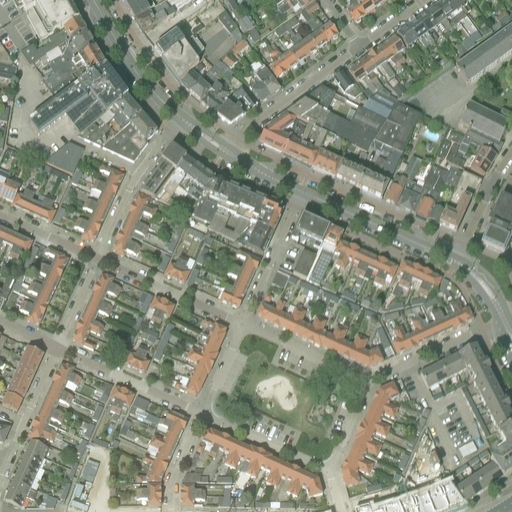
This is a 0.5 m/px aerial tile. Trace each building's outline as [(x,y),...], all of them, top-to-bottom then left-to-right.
[(13,0),(15,0),(19,6),(21,5),(22,8),(25,13),(40,42),(79,20),(67,0),(10,0),(11,1),(13,0)] [(142,0),(136,0),(126,6),(134,21),(158,6),(155,1),(146,6),(142,0)] [(230,0),(226,3),(232,13),(237,9),(231,0),(230,0)] [(282,0),(284,2),(275,9),(278,13),(295,0),(282,0)] [(312,0),(295,0),(278,13),(280,16),(282,14),(283,15),(295,6),(296,7),(298,6),(302,11),(314,2),(312,0)] [(350,9),(345,13),(354,25),(355,24),(357,25),(360,23),(360,21),(365,17),(352,0),(347,0),(347,1),(349,4),(348,5),(350,9)] [(352,0),(365,17),(375,10),(367,0),(363,0),(361,2),(359,0),(352,0)] [(367,0),(375,10),(385,3),(382,0),(367,0)] [(452,0),(446,0),(442,3),(452,16),(458,25),(466,19),(465,18),(465,17),(464,16),(460,10),(462,9),(458,4),(457,3),(456,4),(452,0)] [(452,0),(456,4),(457,3),(458,4),(462,9),(466,15),(470,13),(466,6),(469,4),(466,0),(452,0)] [(442,3),(435,9),(448,28),(450,30),(458,25),(452,16),(442,3)] [(143,17),(134,22),(141,34),(150,29),(156,26),(157,25),(159,24),(162,22),(172,17),(165,5),(161,7),(150,13),(143,17)] [(315,5),(305,12),(308,17),(319,10),(315,5)] [(435,9),(426,15),(435,28),(440,25),(444,31),(445,31),(447,34),(451,31),(450,30),(448,28),(435,9)] [(238,10),(231,14),(238,24),(244,20),(238,10)] [(305,12),(300,16),(303,21),(314,36),(309,39),(317,51),(327,44),(313,24),(308,17),(305,12)] [(217,20),(229,36),(236,30),(225,14),(217,20)] [(426,15),(416,22),(432,44),(437,41),(430,32),(435,28),(426,15)] [(494,21),(496,24),(500,30),(510,24),(504,15),(494,21)] [(244,20),(238,24),(244,35),(246,34),(253,30),(254,29),(248,18),(244,20)] [(32,46),(19,53),(29,67),(38,61),(41,59),(45,57),(44,56),(65,43),(69,41),(85,31),(79,20),(63,29),(64,32),(48,41),(50,44),(36,52),(32,46)] [(294,20),(284,27),(288,32),(298,25),(294,20)] [(317,21),(313,24),(327,44),(332,41),(334,42),(337,39),(336,37),(338,36),(329,25),(323,29),(320,25),(317,21)] [(416,22),(407,29),(416,42),(418,41),(425,50),(429,48),(432,51),(435,49),(432,44),(416,22)] [(500,30),(496,24),(491,28),(494,34),(500,30)] [(284,27),(274,34),(278,40),(288,32),(284,27)] [(511,28),(455,70),(467,87),(511,53),(511,28)] [(407,29),(397,36),(403,44),(409,53),(413,49),(411,46),(416,42),(407,29)] [(236,30),(229,36),(236,45),(241,40),(236,30)] [(253,30),(246,34),(253,45),(260,40),(253,30)] [(62,57),(48,65),(54,76),(59,73),(58,73),(71,64),(71,63),(94,48),(85,31),(69,41),(65,43),(66,45),(58,50),(62,57)] [(473,37),(469,39),(470,41),(473,46),(481,40),(478,34),(477,34),(473,36),(473,37)] [(297,36),(293,39),(293,40),(307,58),(317,51),(309,39),(303,43),(297,36)] [(161,61),(174,79),(178,84),(179,85),(191,73),(199,64),(198,64),(195,60),(204,51),(198,43),(197,41),(194,37),(192,38),(192,39),(179,48),(178,49),(176,51),(175,50),(161,61)] [(167,40),(153,50),(161,61),(175,50),(176,51),(178,49),(174,43),(170,38),(168,40),(167,40)] [(394,38),(385,45),(400,66),(405,63),(405,62),(404,62),(401,58),(401,57),(399,55),(404,51),(400,46),(394,38)] [(295,49),(288,54),(297,66),(307,58),(293,39),(289,42),(295,49)] [(242,41),(237,46),(242,51),(247,46),(242,41)] [(470,41),(462,47),(466,53),(474,47),(473,46),(470,41)] [(376,51),(386,65),(390,62),(396,69),(400,66),(385,45),(376,51)] [(268,47),(264,50),(268,56),(272,53),(268,47)] [(462,47),(456,51),(459,56),(460,57),(466,53),(462,47)] [(59,73),(54,76),(42,85),(48,93),(73,74),(99,56),(94,48),(71,63),(71,64),(58,73),(59,73)] [(234,49),(230,52),(235,57),(239,54),(234,49)] [(276,50),(272,53),(286,73),(297,66),(288,54),(282,58),(276,50)] [(375,51),(366,58),(376,72),(381,69),(389,81),(394,77),(385,65),(386,65),(376,51),(375,51)] [(0,55),(0,66),(8,69),(13,66),(9,59),(4,53),(0,55)] [(273,65),(267,68),(276,80),(286,73),(272,53),(268,56),(270,58),(270,61),(273,65)] [(450,55),(444,59),(448,65),(450,64),(455,60),(450,55)] [(48,93),(55,102),(71,91),(103,67),(104,66),(99,56),(73,74),(48,93)] [(228,57),(222,64),(230,70),(236,63),(228,57)] [(366,58),(357,64),(377,93),(376,94),(385,98),(387,99),(389,96),(385,93),(383,91),(372,75),(375,73),(376,72),(366,58)] [(440,62),(434,67),(438,73),(444,68),(440,62)] [(200,83),(188,95),(200,105),(209,94),(215,85),(216,85),(221,78),(225,74),(227,70),(220,65),(218,63),(208,74),(200,82),(200,83)] [(250,70),(254,75),(261,70),(257,64),(250,70)] [(357,64),(347,71),(353,79),(358,86),(363,82),(369,91),(372,95),(375,92),(376,93),(376,94),(377,93),(357,64)] [(444,68),(438,73),(442,78),(454,69),(450,64),(448,65),(444,68)] [(0,66),(0,72),(16,76),(16,70),(13,66),(8,69),(0,66)] [(192,74),(180,86),(188,95),(200,83),(200,82),(196,78),(204,71),(202,69),(199,66),(192,74)] [(65,116),(79,135),(126,97),(103,67),(71,91),(55,102),(28,123),(38,137),(65,116)] [(261,85),(269,96),(272,94),(273,96),(280,91),(263,68),(261,70),(254,75),(253,76),(255,78),(257,80),(261,85)] [(432,69),(424,75),(428,79),(436,73),(432,69)] [(16,76),(0,72),(0,79),(15,83),(16,76)] [(334,82),(333,83),(335,86),(336,86),(343,96),(344,95),(354,100),(355,100),(361,95),(346,73),(343,75),(343,74),(333,81),(333,82),(334,82)] [(225,74),(221,78),(230,84),(230,83),(233,80),(225,74)] [(422,75),(414,81),(417,85),(425,79),(422,75)] [(233,80),(230,83),(239,90),(241,86),(233,80)] [(255,85),(249,89),(260,105),(267,100),(266,99),(269,96),(261,85),(257,80),(253,83),(254,83),(255,85)] [(410,83),(404,89),(407,92),(413,87),(410,83)] [(209,94),(200,105),(208,111),(223,92),(224,92),(219,88),(216,85),(209,94)] [(241,86),(239,90),(229,102),(217,117),(229,127),(245,115),(240,112),(238,109),(239,108),(237,106),(236,102),(240,99),(250,112),(257,107),(241,86)] [(401,88),(394,94),(399,99),(406,93),(401,88)] [(343,107),(346,103),(335,97),(330,95),(322,90),(321,90),(310,98),(306,104),(326,114),(333,102),(343,107)] [(223,92),(208,111),(216,118),(217,117),(229,102),(225,99),(228,95),(224,92),(223,92)] [(361,110),(385,123),(396,105),(396,104),(395,104),(384,98),(385,98),(376,94),(361,110)] [(77,138),(83,141),(102,125),(105,128),(120,115),(121,117),(133,106),(126,97),(79,135),(79,136),(77,138)] [(344,123),(332,117),(326,114),(306,104),(304,102),(286,116),(308,126),(307,128),(293,160),(311,169),(326,135),(343,144),(350,147),(355,149),(365,154),(368,150),(376,138),(350,125),(344,123)] [(376,138),(368,150),(380,155),(381,152),(389,156),(387,160),(373,192),(374,193),(377,199),(380,200),(381,201),(388,186),(393,176),(402,156),(408,142),(416,125),(418,121),(419,118),(420,117),(396,105),(385,123),(376,138)] [(468,130),(464,139),(471,142),(498,155),(503,146),(499,144),(508,126),(511,127),(511,126),(511,116),(501,111),(497,119),(468,105),(459,125),(468,130)] [(83,141),(101,149),(141,115),(133,106),(121,117),(120,115),(105,128),(102,125),(83,141)] [(352,120),(350,125),(376,138),(385,123),(361,110),(358,109),(355,114),(352,120)] [(101,149),(133,164),(147,145),(145,143),(157,133),(141,115),(123,130),(101,149)] [(308,126),(286,116),(265,130),(260,141),(262,146),(283,156),(297,123),(307,128),(308,126)] [(347,117),(344,123),(350,125),(352,120),(347,117)] [(283,156),(293,160),(307,128),(297,123),(283,156)] [(448,142),(459,147),(462,139),(451,134),(448,142)] [(339,151),(343,144),(326,135),(311,169),(324,174),(332,157),(325,154),(328,146),(339,151)] [(458,151),(457,153),(461,155),(464,156),(471,142),(464,139),(462,143),(458,150),(458,151)] [(444,143),(436,160),(441,162),(443,161),(450,148),(449,146),(444,143)] [(83,151),(68,145),(44,164),(72,177),(83,151)] [(342,162),(334,179),(345,184),(355,163),(348,160),(351,154),(353,155),(355,149),(350,147),(342,162)] [(451,148),(445,161),(446,163),(446,164),(451,166),(458,151),(458,150),(453,147),(451,148)] [(142,188),(139,194),(154,200),(157,196),(161,191),(164,187),(169,181),(185,159),(176,151),(171,148),(168,152),(142,188)] [(478,149),(472,159),(474,159),(476,160),(477,160),(490,168),(496,158),(488,153),(483,150),(482,150),(481,149),(479,148),(478,149)] [(9,158),(16,161),(19,156),(11,153),(9,158)] [(457,153),(452,166),(460,170),(462,166),(464,163),(459,161),(461,155),(457,153)] [(370,191),(373,192),(387,160),(379,156),(373,170),(371,169),(368,176),(365,175),(358,190),(364,193),(370,191)] [(324,174),(334,179),(342,162),(332,157),(324,174)] [(82,159),(79,167),(84,169),(87,161),(82,159)] [(158,202),(166,205),(170,199),(175,193),(185,178),(195,166),(185,159),(169,181),(161,191),(165,193),(158,202)] [(390,187),(384,202),(395,207),(402,192),(406,182),(414,165),(414,164),(416,161),(412,159),(410,162),(410,163),(402,180),(401,179),(393,176),(388,186),(390,187)] [(471,159),(468,165),(472,167),(470,170),(475,174),(483,178),(484,179),(484,178),(490,168),(477,160),(476,160),(474,159),(472,159),(471,159)] [(403,200),(399,208),(411,214),(411,213),(421,192),(414,188),(415,186),(412,184),(420,167),(421,163),(416,161),(414,164),(414,165),(406,182),(408,183),(401,199),(403,200)] [(33,162),(31,167),(39,171),(46,174),(48,169),(41,166),(33,162)] [(345,184),(358,190),(365,175),(362,174),(365,167),(355,163),(345,184)] [(185,178),(175,193),(179,196),(180,196),(184,200),(187,195),(188,194),(204,173),(195,166),(185,178)] [(444,214),(439,226),(456,234),(456,233),(471,201),(471,200),(471,201),(473,197),(481,182),(472,178),(462,174),(462,175),(458,173),(460,170),(452,166),(451,168),(448,175),(447,175),(443,185),(444,185),(442,189),(453,195),(444,214)] [(101,168),(99,172),(109,177),(107,182),(119,187),(123,177),(111,172),(101,168)] [(415,215),(427,221),(437,198),(439,195),(442,189),(444,185),(443,185),(448,175),(432,168),(423,188),(421,192),(411,213),(415,215)] [(52,177),(58,180),(60,175),(54,172),(52,177)] [(77,172),(74,178),(79,180),(82,174),(77,172)] [(187,195),(197,202),(214,180),(204,173),(188,194),(187,195)] [(60,175),(58,180),(65,183),(68,178),(60,175)] [(74,178),(71,185),(76,187),(79,180),(74,178)] [(187,215),(188,215),(194,218),(194,219),(210,226),(227,185),(214,180),(197,202),(190,211),(187,215)] [(7,182),(0,197),(13,204),(17,195),(20,188),(12,185),(13,184),(8,181),(7,182)] [(94,182),(93,186),(114,196),(119,187),(107,182),(104,187),(94,182)] [(210,226),(208,231),(219,236),(222,230),(229,215),(240,191),(227,185),(210,226)] [(92,188),(90,191),(101,196),(98,200),(110,206),(114,196),(93,186),(92,188)] [(11,207),(21,212),(31,190),(27,188),(22,198),(17,195),(13,204),(11,207)] [(31,190),(21,212),(30,216),(36,204),(31,202),(36,192),(31,190)] [(68,190),(65,197),(70,199),(73,192),(68,190)] [(240,191),(229,215),(239,219),(242,220),(253,196),(240,191)] [(137,195),(133,205),(155,215),(157,210),(147,206),(149,201),(137,195)] [(230,242),(233,243),(247,229),(249,223),(252,225),(255,226),(266,201),(253,196),(242,220),(239,219),(233,235),(230,242)] [(36,204),(30,216),(40,220),(50,198),(46,197),(41,207),(36,204)] [(65,197),(62,204),(67,206),(70,199),(65,197)] [(490,224),(480,245),(482,246),(484,246),(491,250),(493,251),(500,254),(502,254),(502,255),(504,255),(504,253),(508,253),(508,246),(509,244),(511,243),(511,201),(501,197),(499,200),(496,207),(494,211),(493,210),(492,211),(490,217),(487,222),(487,223),(490,224)] [(50,198),(40,220),(50,225),(54,216),(55,213),(50,211),(55,201),(50,198)] [(437,198),(427,221),(439,226),(444,214),(438,211),(443,201),(437,198)] [(86,201),(84,205),(106,215),(110,206),(98,200),(96,206),(86,201)] [(266,201),(255,226),(273,233),(282,213),(280,207),(266,201)] [(84,205),(82,210),(92,215),(90,219),(101,225),(106,215),(84,205)] [(133,205),(128,215),(140,220),(142,215),(143,215),(153,220),(155,215),(133,205)] [(183,205),(179,211),(187,215),(190,211),(183,205)] [(56,216),(62,218),(65,211),(60,209),(58,212),(56,216)] [(128,215),(124,224),(146,234),(148,230),(139,225),(138,225),(140,220),(128,215)] [(53,222),(53,223),(58,225),(62,218),(56,216),(53,222)] [(301,218),(289,245),(304,251),(316,223),(302,217),(301,218)] [(77,220),(75,224),(97,234),(101,225),(90,219),(87,225),(77,220)] [(329,229),(316,223),(304,251),(293,276),(305,281),(329,229)] [(73,229),(83,234),(81,239),(88,242),(89,241),(93,243),(97,234),(75,224),(73,229)] [(124,224),(120,233),(132,239),(134,234),(144,239),(146,234),(124,224)] [(249,230),(244,234),(245,235),(268,245),(273,233),(255,226),(252,225),(249,230)] [(319,288),(330,263),(339,243),(343,235),(329,229),(305,281),(319,288)] [(0,249),(2,245),(7,247),(12,234),(3,230),(0,236),(0,249)] [(219,236),(219,237),(230,242),(233,235),(222,230),(219,236)] [(120,233),(116,242),(137,252),(139,248),(130,244),(132,239),(120,233)] [(195,233),(193,238),(200,241),(202,237),(195,233)] [(8,259),(12,261),(22,239),(12,234),(7,247),(12,249),(8,259)] [(244,234),(235,244),(262,256),(268,245),(244,234)] [(22,239),(12,261),(17,263),(21,253),(26,256),(28,252),(32,243),(22,239)] [(207,239),(204,246),(210,248),(213,241),(208,239),(207,239)] [(116,242),(112,251),(116,253),(115,255),(123,258),(126,253),(135,257),(137,252),(116,242)] [(334,254),(334,255),(339,257),(339,258),(336,265),(335,265),(335,267),(339,269),(343,260),(349,247),(339,243),(334,254)] [(167,244),(165,249),(168,251),(167,253),(171,255),(175,247),(171,245),(171,246),(167,244)] [(339,269),(343,271),(344,271),(348,262),(348,261),(353,264),(359,251),(349,247),(343,260),(339,269)] [(29,254),(34,257),(37,250),(32,248),(29,254)] [(200,256),(199,257),(204,260),(208,251),(203,249),(200,256)] [(45,255),(44,255),(54,259),(52,265),(64,270),(67,262),(68,261),(63,259),(64,258),(46,250),(45,255)] [(359,251),(353,264),(358,266),(354,276),(358,278),(368,256),(359,251)] [(245,261),(242,267),(255,272),(260,262),(247,256),(237,252),(235,257),(245,261)] [(368,256),(358,278),(363,280),(367,270),(372,273),(378,260),(368,256)] [(164,277),(174,281),(184,259),(179,257),(175,267),(170,265),(164,277)] [(199,257),(196,265),(201,267),(204,260),(199,257)] [(184,259),(174,281),(184,285),(189,273),(184,271),(189,261),(184,259)] [(373,284),(377,286),(387,264),(378,260),(372,273),(377,275),(373,284)] [(398,271),(397,275),(402,277),(398,286),(398,287),(402,289),(403,288),(412,267),(403,262),(398,271)] [(162,263),(158,271),(163,273),(167,266),(162,263)] [(387,264),(377,286),(382,288),(386,278),(392,281),(393,278),(397,269),(387,264)] [(0,269),(0,270),(7,273),(9,268),(2,265),(0,269)] [(40,265),(38,269),(59,279),(64,270),(52,265),(50,269),(40,265)] [(231,266),(228,272),(250,282),(255,272),(242,267),(240,270),(231,266)] [(403,288),(402,289),(407,291),(411,281),(416,284),(422,271),(412,267),(403,288)] [(9,268),(7,273),(16,278),(18,273),(9,268)] [(45,279),(43,283),(55,289),(59,279),(38,269),(35,274),(45,279)] [(194,270),(190,277),(195,279),(199,272),(194,270)] [(422,271),(416,284),(421,286),(417,295),(421,298),(422,296),(431,275),(422,271)] [(236,280),(234,285),(246,291),(250,282),(228,272),(226,276),(236,280)] [(276,274),(271,285),(282,290),(287,279),(276,274)] [(422,296),(421,298),(425,299),(426,300),(430,290),(435,292),(437,289),(441,281),(441,280),(431,275),(422,296)] [(101,276),(97,285),(119,295),(121,290),(111,286),(113,280),(106,277),(105,278),(101,276)] [(0,299),(5,302),(15,281),(7,277),(2,289),(0,289),(0,299)] [(190,277),(186,287),(191,289),(194,284),(199,286),(201,282),(195,279),(190,277)] [(297,281),(289,278),(287,283),(294,286),(297,281)] [(443,282),(440,289),(445,291),(448,284),(443,282)] [(17,283),(12,292),(17,294),(21,285),(17,283)] [(31,284),(29,289),(51,298),(55,289),(43,283),(41,288),(31,284)] [(304,284),(301,289),(308,292),(311,287),(304,284)] [(322,289),(329,292),(331,287),(324,284),(322,289)] [(97,285),(92,294),(104,300),(107,295),(117,299),(119,295),(97,285)] [(222,286),(220,290),(242,300),(246,291),(234,285),(231,290),(222,286)] [(311,287),(308,292),(315,295),(318,290),(311,287)] [(331,287),(329,292),(335,296),(338,290),(331,287)] [(37,298),(35,302),(47,308),(51,298),(29,289),(27,293),(37,298)] [(445,291),(440,289),(437,295),(442,298),(445,291)] [(242,300),(220,290),(220,291),(224,292),(219,302),(238,310),(242,300)] [(341,298),(348,301),(350,296),(343,292),(341,298)] [(324,293),(322,298),(329,302),(331,297),(325,294),(324,293)] [(92,294),(88,304),(110,313),(112,309),(102,305),(104,300),(92,294)] [(142,294),(138,303),(143,305),(148,308),(152,298),(142,294)] [(266,296),(257,317),(261,319),(260,321),(269,325),(275,311),(273,310),(267,307),(269,304),(269,303),(271,298),(266,296)] [(350,296),(348,301),(354,304),(357,299),(350,296)] [(149,323),(154,325),(164,303),(155,299),(149,311),(154,313),(149,323)] [(435,299),(429,303),(431,308),(438,304),(435,299)] [(279,330),(279,329),(285,316),(281,314),(285,304),(279,301),(275,311),(269,325),(272,326),(271,326),(279,330)] [(360,307),(367,310),(369,304),(362,301),(360,307)] [(22,303),(20,308),(42,317),(47,308),(35,302),(32,308),(22,303)] [(454,304),(464,326),(464,325),(473,321),(468,309),(462,312),(458,302),(454,304)] [(164,303),(154,325),(159,327),(163,317),(168,320),(174,307),(164,303)] [(423,306),(422,307),(425,312),(431,308),(429,303),(423,306)] [(88,304),(84,313),(96,318),(98,314),(108,318),(110,313),(88,304)] [(369,304),(367,310),(373,313),(376,308),(369,304)] [(454,316),(449,318),(454,330),(464,326),(454,304),(449,306),(453,315),(454,316)] [(140,312),(140,313),(145,315),(148,308),(143,305),(140,312)] [(42,317),(20,308),(18,312),(28,316),(26,322),(33,325),(34,324),(38,326),(42,317)] [(279,329),(290,334),(300,311),(295,308),(290,318),(285,316),(279,329)] [(290,334),(300,338),(306,325),(301,323),(305,313),(300,311),(290,334)] [(439,311),(434,313),(444,334),(454,330),(454,331),(454,330),(449,318),(443,321),(439,311)] [(84,313),(79,323),(101,332),(103,328),(93,324),(96,318),(84,313)] [(435,324),(429,327),(435,339),(444,334),(434,313),(430,314),(434,324),(435,324)] [(137,318),(134,325),(139,327),(143,320),(142,320),(137,318)] [(306,325),(299,339),(301,340),(310,344),(312,340),(321,320),(318,319),(316,318),(311,327),(306,325)] [(420,319),(415,321),(424,340),(426,343),(431,340),(435,339),(429,327),(424,329),(420,319)] [(312,340),(310,344),(321,349),(321,348),(325,340),(327,335),(322,332),(327,323),(324,322),(321,320),(312,340)] [(415,320),(410,322),(411,323),(415,332),(416,333),(410,335),(413,340),(416,348),(426,343),(424,340),(415,321),(415,320)] [(212,328),(208,337),(221,343),(225,335),(223,335),(225,331),(204,321),(202,326),(207,329),(208,326),(212,328)] [(79,323),(75,332),(87,337),(89,333),(99,337),(101,332),(79,323)] [(134,325),(131,332),(136,334),(139,327),(134,325)] [(169,325),(166,331),(171,334),(174,327),(169,325)] [(325,340),(321,348),(331,352),(337,340),(342,330),(339,328),(336,327),(332,337),(327,335),(325,340)] [(401,328),(396,330),(401,340),(407,352),(416,348),(413,340),(410,335),(406,337),(401,327),(401,328)] [(337,340),(331,352),(342,357),(348,344),(343,342),(343,340),(347,332),(345,331),(343,330),(342,330),(337,340)] [(376,332),(385,350),(386,350),(390,348),(382,331),(382,330),(381,330),(377,332),(376,332)] [(407,352),(396,330),(392,332),(396,341),(391,344),(397,356),(406,352),(407,352)] [(171,334),(166,331),(163,338),(167,340),(168,340),(171,334)] [(87,337),(75,332),(71,341),(76,343),(75,344),(93,352),(95,347),(85,342),(87,337)] [(148,338),(149,338),(156,341),(159,336),(151,332),(148,338)] [(202,337),(202,338),(207,340),(203,348),(216,354),(221,343),(216,340),(208,337),(204,335),(202,337)] [(129,337),(126,343),(131,346),(134,339),(129,337)] [(342,357),(352,362),(362,340),(362,339),(361,338),(357,337),(355,340),(353,346),(348,344),(342,357)] [(362,340),(352,362),(363,367),(368,353),(363,351),(368,341),(366,340),(365,340),(362,339),(362,340)] [(126,343),(123,350),(128,353),(131,346),(126,343)] [(124,366),(134,370),(144,348),(139,346),(135,356),(130,354),(124,366)] [(159,347),(156,353),(161,356),(164,349),(159,347)] [(469,369),(469,370),(483,362),(475,347),(461,354),(469,369)] [(144,348),(134,370),(144,375),(149,362),(144,360),(148,351),(144,348)] [(191,349),(188,355),(212,366),(217,355),(216,355),(216,354),(203,348),(201,354),(191,349)] [(14,356),(15,356),(38,367),(42,356),(27,349),(25,355),(16,351),(14,356)] [(368,353),(363,367),(368,369),(383,362),(379,353),(377,349),(369,353),(368,353)] [(119,360),(123,362),(127,355),(122,353),(119,360)] [(161,356),(156,353),(153,361),(157,363),(158,363),(161,356)] [(459,375),(469,369),(461,354),(451,359),(459,375)] [(196,365),(193,370),(206,376),(206,375),(208,376),(212,366),(188,355),(186,360),(196,365)] [(15,356),(13,362),(15,363),(14,368),(18,370),(17,371),(33,378),(38,367),(15,356)] [(448,380),(459,375),(451,359),(440,364),(448,380)] [(469,370),(475,382),(490,375),(487,370),(490,369),(486,361),(483,362),(469,370)] [(438,385),(448,380),(440,364),(430,370),(438,385)] [(60,365),(56,374),(79,384),(81,380),(73,376),(75,371),(66,366),(65,367),(60,365)] [(146,376),(154,380),(154,379),(155,377),(158,370),(150,366),(146,376)] [(189,381),(189,382),(201,387),(206,376),(193,370),(189,378),(185,376),(184,379),(189,381)] [(428,390),(438,385),(430,370),(420,375),(428,390)] [(4,372),(2,377),(5,379),(27,389),(33,378),(17,371),(16,373),(12,371),(10,375),(4,372)] [(56,374),(52,383),(65,389),(67,384),(77,389),(79,384),(56,374)] [(473,384),(478,395),(495,386),(490,375),(475,382),(476,383),(473,384)] [(5,385),(2,391),(7,393),(14,395),(23,400),(27,389),(5,379),(3,384),(5,385)] [(201,387),(189,382),(185,390),(180,388),(181,386),(176,383),(173,388),(195,398),(196,394),(198,394),(201,387)] [(52,383),(48,392),(71,402),(72,398),(63,394),(63,393),(65,389),(52,383)] [(98,386),(95,392),(102,395),(107,397),(110,392),(110,390),(112,387),(105,384),(103,388),(104,389),(98,386)] [(379,391),(378,392),(390,402),(399,398),(393,385),(379,391)] [(478,395),(498,433),(511,425),(511,418),(507,409),(510,407),(506,400),(503,401),(495,386),(478,395)] [(109,412),(114,415),(124,392),(114,388),(108,401),(113,403),(109,412)] [(444,393),(446,397),(455,392),(453,389),(444,393)] [(48,392),(44,401),(57,407),(59,403),(68,407),(71,402),(48,392)] [(124,392),(114,415),(119,417),(123,407),(128,409),(133,397),(124,392)] [(374,402),(372,404),(396,415),(399,410),(389,405),(390,402),(378,392),(377,395),(376,394),(373,401),(374,402)] [(1,407),(16,413),(22,401),(7,395),(1,407)] [(441,395),(432,399),(434,403),(443,398),(441,395)] [(136,398),(132,407),(137,410),(144,413),(148,404),(136,398)] [(44,401),(40,410),(62,421),(64,416),(55,412),(57,407),(44,401)] [(372,404),(368,414),(382,420),(384,416),(394,421),(396,415),(372,404)] [(97,406),(94,413),(99,415),(102,409),(97,406)] [(418,406),(414,414),(422,417),(423,417),(426,419),(429,412),(425,410),(418,406)] [(132,407),(128,414),(134,417),(135,415),(137,410),(132,407)] [(40,410),(35,420),(48,426),(50,421),(58,424),(60,425),(62,421),(40,410)] [(137,410),(135,415),(146,419),(148,415),(137,410)] [(99,415),(94,413),(91,420),(96,422),(99,415)] [(165,423),(182,431),(183,431),(187,421),(169,413),(166,421),(165,423)] [(368,414),(364,423),(388,433),(390,428),(380,424),(382,420),(368,414)] [(35,420),(31,429),(54,439),(56,434),(46,430),(48,426),(35,420)] [(167,430),(165,435),(178,441),(182,431),(165,423),(160,421),(158,426),(167,430)] [(80,422),(77,428),(86,432),(91,434),(94,427),(89,425),(89,426),(80,422)] [(363,422),(359,431),(374,438),(375,435),(385,439),(387,434),(388,433),(364,423),(363,422)] [(418,425),(414,433),(419,435),(419,434),(420,432),(422,427),(418,425)] [(490,460),(493,464),(503,478),(511,471),(511,425),(498,433),(505,447),(504,451),(490,460)] [(0,444),(2,445),(9,430),(0,428),(0,444)] [(54,439),(31,429),(27,438),(40,444),(42,439),(52,444),(54,439)] [(207,458),(208,458),(219,435),(210,432),(210,433),(205,431),(195,452),(200,454),(203,448),(201,447),(202,444),(212,448),(207,458)] [(354,441),(356,442),(379,452),(382,447),(372,442),(374,438),(359,431),(354,441)] [(153,436),(150,441),(173,452),(178,441),(165,435),(163,440),(153,436)] [(218,451),(223,453),(229,439),(222,436),(221,437),(219,435),(208,458),(213,461),(218,451)] [(224,465),(229,468),(239,445),(229,440),(229,439),(223,453),(228,455),(224,465)] [(158,451),(155,456),(168,462),(173,452),(150,441),(148,447),(158,451)] [(31,442),(27,452),(43,460),(48,450),(31,442)] [(356,442),(351,450),(366,457),(367,453),(377,458),(379,452),(356,442)] [(81,443),(78,450),(82,452),(83,452),(86,446),(86,445),(81,443)] [(239,460),(244,462),(250,449),(239,445),(229,468),(234,470),(239,460)] [(92,448),(87,459),(107,466),(111,455),(92,448)] [(244,474),(250,477),(260,453),(250,448),(250,449),(244,462),(249,465),(244,474)] [(78,450),(75,456),(80,459),(83,452),(82,452),(78,450)] [(351,450),(347,460),(371,471),(373,465),(364,461),(366,457),(351,450)] [(27,452),(22,462),(39,470),(43,460),(27,452)] [(486,452),(478,457),(480,460),(488,455),(486,452)] [(259,470),(264,472),(271,457),(260,453),(250,477),(255,479),(259,470)] [(195,455),(189,468),(192,469),(198,456),(195,455)] [(404,455),(401,462),(404,464),(405,464),(406,465),(409,458),(404,455)] [(144,456),(141,462),(164,472),(169,462),(168,462),(155,456),(153,461),(144,456)] [(265,484),(270,486),(281,463),(271,459),(271,458),(271,457),(264,472),(269,474),(265,484)] [(476,458),(468,464),(470,467),(479,461),(476,458)] [(341,473),(342,474),(357,475),(359,472),(368,476),(371,471),(347,460),(346,463),(345,462),(342,469),(343,470),(341,473)] [(22,462),(18,472),(34,480),(39,470),(22,462)] [(164,472),(141,462),(151,467),(146,478),(142,478),(142,477),(135,477),(135,484),(142,484),(142,483),(150,483),(160,483),(160,481),(164,472)] [(401,462),(398,469),(402,471),(403,471),(406,465),(405,464),(404,464),(401,462)] [(280,479),(285,481),(291,468),(281,463),(270,486),(276,489),(280,479)] [(493,464),(484,470),(493,485),(503,478),(493,464)] [(100,487),(100,489),(108,489),(108,487),(109,466),(107,466),(100,466),(100,487)] [(465,466),(457,472),(459,475),(468,469),(465,466)] [(286,493),(291,496),(301,472),(299,472),(299,471),(291,467),(291,468),(285,481),(290,483),(286,493)] [(484,470),(474,477),(484,491),(493,485),(484,470)] [(18,472),(13,482),(30,489),(34,480),(18,472)] [(301,488),(305,490),(311,477),(301,472),(291,496),(296,498),(301,488)] [(459,475),(457,472),(450,476),(451,480),(459,475)] [(357,475),(342,474),(346,488),(360,484),(366,482),(358,475),(357,475)] [(185,475),(181,483),(199,484),(199,478),(200,475),(189,475),(185,475)] [(392,481),(392,482),(397,484),(400,477),(399,476),(398,476),(395,475),(392,480),(392,481)] [(311,477),(305,490),(308,499),(323,495),(318,480),(311,477)] [(474,477),(465,483),(475,497),(484,491),(474,477)] [(13,482),(9,492),(25,499),(33,502),(37,493),(30,489),(13,482)] [(475,497),(465,483),(455,490),(465,504),(475,497)] [(136,492),(136,496),(160,496),(160,486),(150,486),(146,486),(146,491),(146,492),(136,492)] [(180,486),(180,497),(204,497),(204,492),(194,492),(194,486),(180,486)] [(369,511),(368,507),(353,511),(446,511),(448,511),(447,510),(462,504),(452,488),(445,491),(444,488),(432,493),(434,496),(426,499),(418,501),(417,498),(405,502),(406,505),(391,511),(389,508),(384,510),(378,511),(377,511),(369,511)] [(100,507),(100,508),(107,508),(108,508),(108,503),(108,489),(100,489),(100,507)] [(59,491),(57,495),(61,497),(60,500),(64,501),(67,494),(63,493),(59,491)] [(25,499),(9,492),(4,502),(21,509),(25,499)] [(136,496),(136,501),(146,501),(146,504),(146,507),(150,507),(160,507),(160,496),(136,496)] [(180,497),(180,507),(190,507),(194,507),(194,502),(204,502),(204,501),(204,497),(180,497)]
